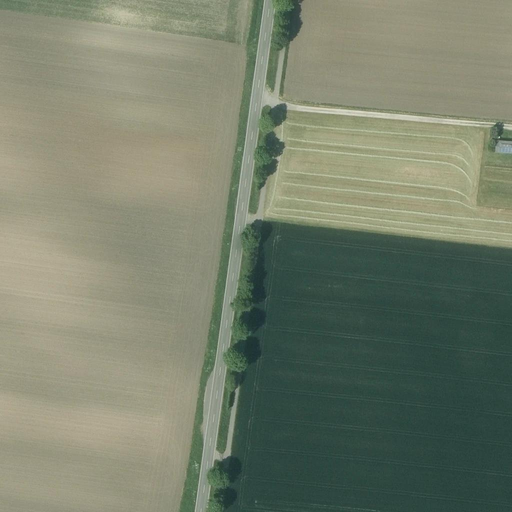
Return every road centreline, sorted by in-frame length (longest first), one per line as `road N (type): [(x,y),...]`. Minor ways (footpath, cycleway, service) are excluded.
road 1 (tertiary): [(270,0),(200,511)]
road 2 (track): [(257,96),(307,112),(511,129)]
